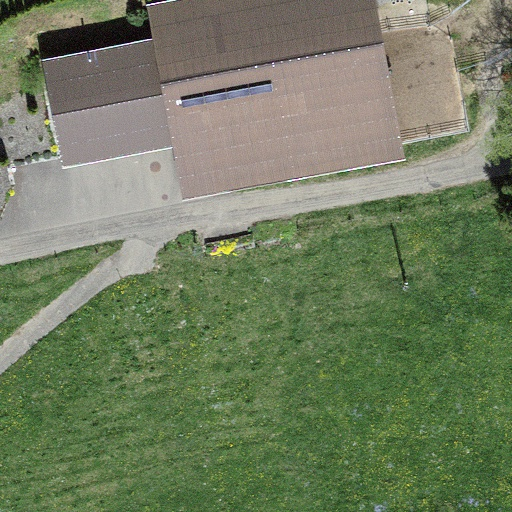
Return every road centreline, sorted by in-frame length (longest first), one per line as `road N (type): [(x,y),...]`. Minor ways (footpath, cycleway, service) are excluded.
road 1 (unclassified): [(511,147),(0,258)]
road 2 (track): [(159,228),(0,363)]
